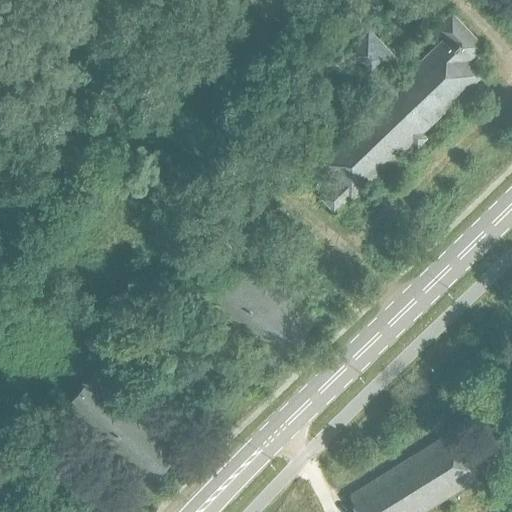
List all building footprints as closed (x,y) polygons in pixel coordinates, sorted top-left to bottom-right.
[(247,0),(268,22),(291,0),(247,0)] [(313,134),(301,145),(291,155),(314,180),(324,170),(338,184),(323,198),(334,208),(348,194),(351,197),(412,139),(417,144),(424,137),(420,132),(481,73),(468,59),(482,46),(451,14),(436,28),(446,38),(400,82),(386,67),(398,56),(369,25),(342,51),(371,82),(372,81),(386,95),(329,150),(313,134)] [(282,360),(296,343),(314,321),(225,247),(193,285),(282,360)] [(149,485),(163,469),(182,447),(95,371),(62,409),(149,485)] [(448,434),(350,496),(360,511),(418,511),(475,477),(448,434)]
